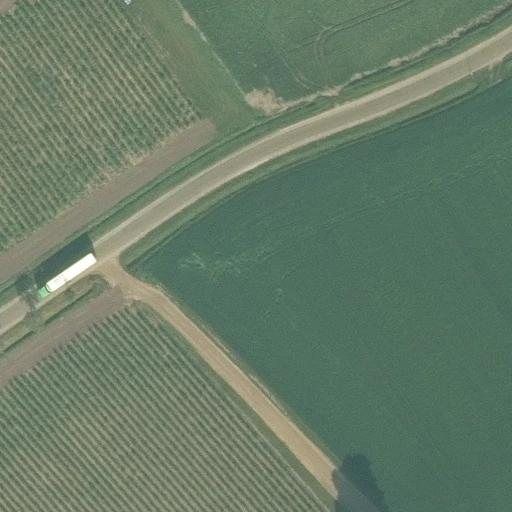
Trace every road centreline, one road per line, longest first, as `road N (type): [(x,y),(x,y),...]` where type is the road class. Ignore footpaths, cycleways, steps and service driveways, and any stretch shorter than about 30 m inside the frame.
road 1 (unclassified): [(0,322),(212,176),(441,79),(511,38)]
road 2 (track): [(361,511),(269,406),(95,257)]
